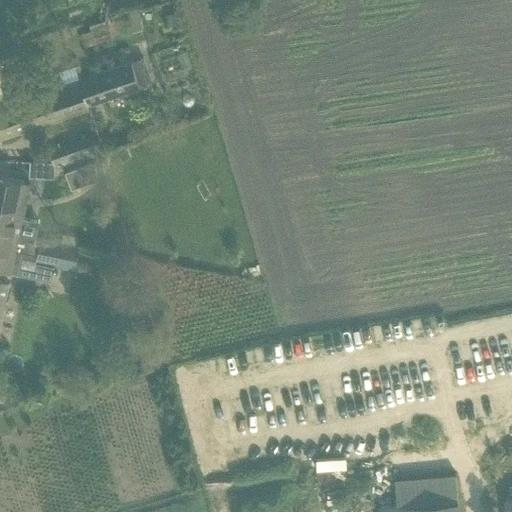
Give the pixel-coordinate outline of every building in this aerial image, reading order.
[(135,13),(125,16),(131,35),(141,32),(135,13)] [(77,80),(0,107),(0,138),(87,107),(86,105),(138,87),(129,61),(77,80)] [(49,151),(55,168),(99,152),(93,134),(49,151)] [(75,166),(78,176),(100,168),(96,158),(75,166)] [(19,235),(25,207),(30,182),(0,175),(0,270),(18,274),(23,251),(37,254),(35,262),(75,270),(79,246),(40,238),(40,239),(19,235)] [(0,322),(8,283),(0,281),(0,322)] [(142,318),(130,319),(131,328),(143,327),(142,318)] [(477,374),(487,374),(485,346),(475,346),(477,374)] [(369,434),(380,434),(380,417),(368,418),(369,434)] [(332,446),(335,438),(304,428),(301,437),(332,446)] [(393,480),(396,507),(377,509),(377,511),(458,511),(458,501),(456,502),(454,474),(393,480)]
